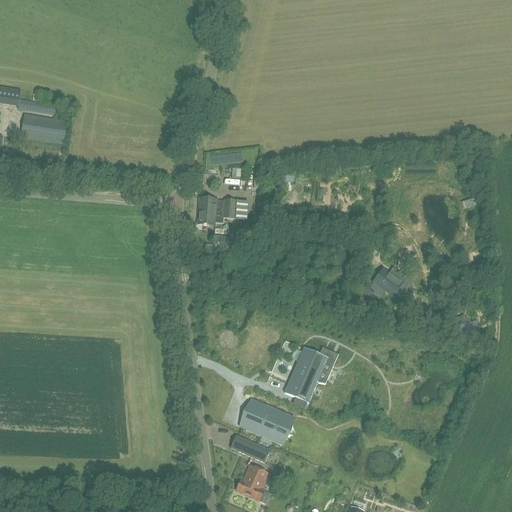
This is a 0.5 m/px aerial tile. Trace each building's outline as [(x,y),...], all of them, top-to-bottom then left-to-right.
[(22,92),(0,88),(0,104),(19,108),(18,110),(54,116),(56,106),(20,100),(22,92)] [(64,145),(67,122),(25,115),(21,138),(64,145)] [(293,172),(286,172),(285,172),(285,174),(285,181),(293,182),(293,172)] [(224,202),(217,201),(199,199),(197,225),(215,227),(215,224),(223,225),(223,219),(235,220),(236,202),(225,201),(224,202)] [(214,240),(213,254),(233,257),(239,258),(242,241),(215,237),(214,240)] [(390,277),(383,272),(371,288),(365,283),(360,290),(369,296),(374,290),(389,301),(400,287),(403,290),(409,283),(394,272),(390,277)] [(298,357),(301,350),(290,346),(287,353),(298,357)] [(310,405),(329,360),(305,349),(292,378),(294,379),(291,386),(289,385),(285,394),(310,405)] [(280,365),(287,376),(295,371),(288,360),(280,365)] [(271,387),(281,392),(287,378),(278,373),(271,387)] [(290,420),(250,403),(241,426),(281,443),(281,442),(290,421),(290,420)] [(231,450),(264,464),(269,453),(258,448),(257,449),(235,439),(231,450)] [(264,492),(261,491),(268,475),(250,467),(243,483),(240,482),(235,493),(259,503),(260,502),(265,505),(269,495),(264,492)]
